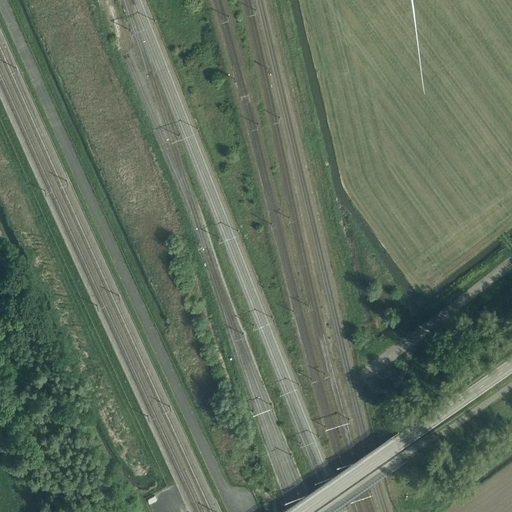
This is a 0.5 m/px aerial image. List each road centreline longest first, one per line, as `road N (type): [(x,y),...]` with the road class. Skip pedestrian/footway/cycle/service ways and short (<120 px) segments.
road 1 (track): [(277,511),(180,206),(98,0)]
road 2 (secondary): [(301,511),(511,365)]
road 3 (unclassified): [(371,370),(511,263)]
